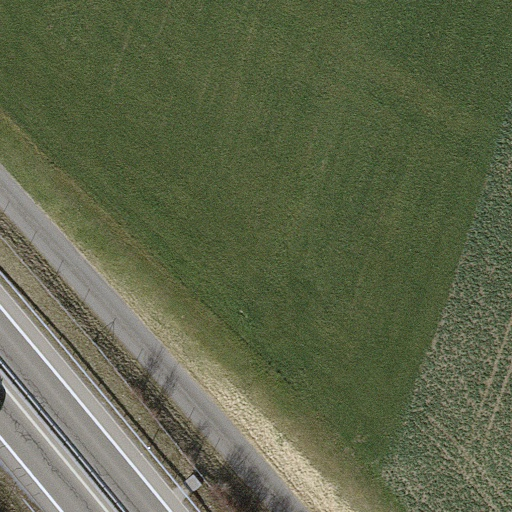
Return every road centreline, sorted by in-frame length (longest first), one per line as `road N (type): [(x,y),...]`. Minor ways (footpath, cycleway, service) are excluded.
road 1 (residential): [(0,191),(289,511)]
road 2 (trunk): [(153,511),(0,325)]
road 3 (trunk): [(0,408),(85,511)]
